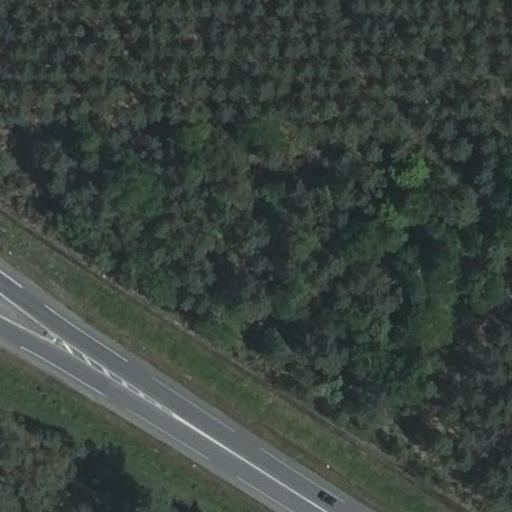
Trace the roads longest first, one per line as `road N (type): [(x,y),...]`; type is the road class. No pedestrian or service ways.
road 1 (primary): [(329,511),(0,270)]
road 2 (primary): [(0,330),(316,511)]
